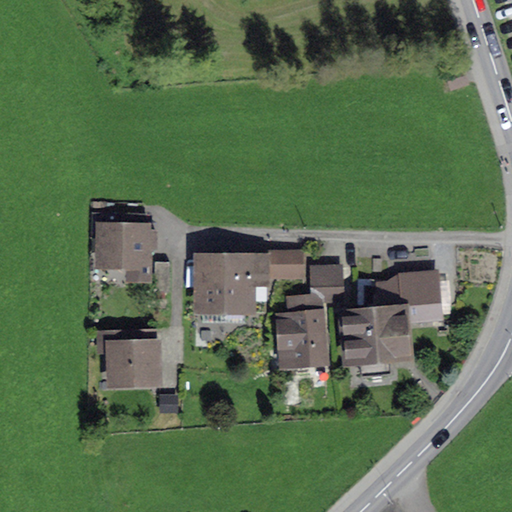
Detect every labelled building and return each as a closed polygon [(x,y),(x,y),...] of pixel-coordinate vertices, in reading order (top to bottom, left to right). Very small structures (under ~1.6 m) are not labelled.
[(101,219),(101,270),(146,270),(146,240),(156,240),(157,219),(101,219)] [(198,264),(198,318),(250,318),(250,294),(267,294),(267,280),(297,280),(297,253),(263,253),(263,263),(198,264)] [(157,259),(156,288),(174,289),(175,260),(157,259)] [(345,322),(348,377),(417,373),(414,327),(447,325),(444,278),(403,280),(404,286),(379,287),(381,320),(345,322)] [(346,278),(346,290),(361,290),(361,278),(346,278)] [(335,280),(318,280),(317,301),(335,301),(335,280)] [(274,318),(278,374),(324,370),(320,314),(274,318)] [(105,389),(152,389),(151,346),(146,346),(146,333),(104,333),(105,389)]
